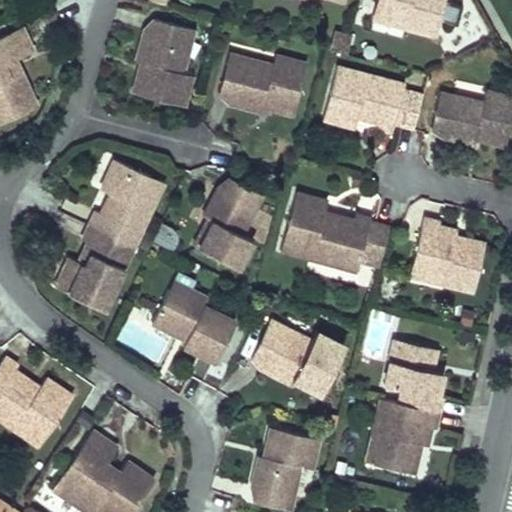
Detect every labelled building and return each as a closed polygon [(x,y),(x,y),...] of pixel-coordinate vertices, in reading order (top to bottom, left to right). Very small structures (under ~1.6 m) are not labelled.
[(375,0),(372,11),(405,20),(404,26),(434,34),(443,0),(375,0)] [(405,20),(372,11),(370,18),(404,26),(405,20)] [(132,91),(183,105),(191,73),(181,71),(185,55),(178,53),(182,37),(190,39),(193,27),(154,17),(150,30),(143,29),(138,49),(135,58),(140,60),(147,62),(144,73),(137,71),(132,91)] [(0,120),(13,115),(36,104),(19,70),(7,76),(2,64),(14,58),(31,50),(20,25),(0,34),(0,120)] [(350,33),(335,29),(334,33),(349,37),(350,33)] [(334,33),(330,48),(345,52),(349,37),(334,33)] [(190,39),(182,37),(178,53),(185,55),(190,39)] [(291,113),(305,62),(273,54),(271,64),(256,60),(254,67),(236,63),(239,55),(227,52),(217,91),(231,95),(229,102),(259,110),(260,104),(262,98),(273,101),(272,107),(291,113)] [(256,60),(239,55),(236,63),(254,67),(256,60)] [(2,64),(7,76),(19,70),(14,58),(2,64)] [(147,62),(140,60),(137,71),(144,73),(147,62)] [(376,125),(392,129),(394,120),(413,125),(421,94),(402,89),(404,83),(336,65),(323,117),(355,125),(357,115),(359,108),(380,113),(378,120),(376,125)] [(503,143),(511,106),(511,94),(484,88),(481,100),(466,97),(465,102),(451,99),(453,93),(438,90),(429,125),(443,128),(442,134),(473,141),(475,131),(484,133),(483,138),(503,143)] [(466,97),(453,93),(451,99),(465,102),(466,97)] [(273,101),(262,98),(260,104),(272,107),(273,101)] [(359,108),(357,115),(378,120),(380,113),(359,108)] [(95,209),(89,224),(133,244),(162,180),(114,158),(100,188),(109,192),(116,195),(107,214),(100,211),(95,209)] [(194,243),(237,266),(251,238),(241,233),(248,219),(243,217),(249,205),(254,207),(262,193),(230,176),(223,189),(218,186),(203,214),(212,219),(208,227),(204,225),(194,243)] [(358,259),(359,258),(378,263),(388,225),(369,220),(370,218),(354,213),(353,218),(341,215),(332,221),(322,218),(324,210),(327,200),(295,191),(280,249),(331,263),(345,255),(358,259)] [(109,192),(100,211),(107,214),(116,195),(109,192)] [(249,205),(243,217),(248,219),(254,207),(249,205)] [(341,215),(324,210),(322,218),(332,221),(341,215)] [(473,289),(484,241),(463,236),(462,241),(454,239),(456,228),(438,224),(439,221),(422,217),(411,267),(444,275),(443,282),(473,289)] [(133,244),(89,224),(82,238),(87,240),(93,243),(84,263),(78,259),(68,255),(54,285),(103,308),(133,244)] [(87,240),(78,259),(84,263),(93,243),(87,240)] [(345,255),(331,263),(356,269),(358,259),(345,255)] [(444,275),(411,267),(409,274),(443,282),(444,275)] [(172,279),(168,287),(184,295),(188,287),(172,279)] [(168,287),(151,321),(176,333),(179,327),(188,332),(185,338),(182,344),(214,360),(234,320),(204,305),(207,297),(188,287),(184,295),(168,287)] [(376,312),(369,343),(387,347),(394,316),(376,312)] [(320,391),(344,344),(315,329),(310,338),(296,331),(293,338),(281,333),(284,325),(270,318),(252,354),(264,360),(261,367),(289,381),(291,376),(294,370),(305,375),(302,382),(320,391)] [(296,331),(284,325),(281,333),(293,338),(296,331)] [(179,327),(176,333),(185,338),(188,332),(179,327)] [(394,337),(389,358),(397,360),(402,339),(394,337)] [(398,400),(436,409),(440,394),(435,393),(441,369),(426,366),(427,361),(431,362),(435,346),(402,339),(397,360),(389,358),(383,382),(401,387),(398,400)] [(0,418),(38,444),(71,395),(56,384),(44,376),(38,385),(34,392),(25,386),(23,375),(13,368),(16,364),(3,355),(0,359),(0,418)] [(305,375),(294,370),(291,376),(302,382),(305,375)] [(38,385),(23,375),(25,386),(34,392),(38,385)] [(379,396),(371,429),(378,431),(386,397),(379,396)] [(364,460),(412,471),(417,450),(412,449),(414,441),(425,443),(429,425),(433,426),(436,409),(398,400),(386,397),(378,431),(371,429),(364,460)] [(311,467),(318,436),(271,425),(266,446),(271,447),(269,456),(259,453),(252,484),(257,486),(254,500),(289,508),(293,493),(287,491),(290,478),(296,479),(300,464),(311,467)] [(90,428),(51,486),(88,511),(91,511),(94,507),(101,511),(129,511),(153,478),(125,459),(117,471),(113,477),(100,469),(104,463),(116,446),(105,439),(90,428)] [(104,463),(100,469),(113,477),(117,471),(104,463)] [(296,479),(290,478),(287,491),(293,493),(296,479)] [(0,490),(0,511),(31,511),(0,490)]
